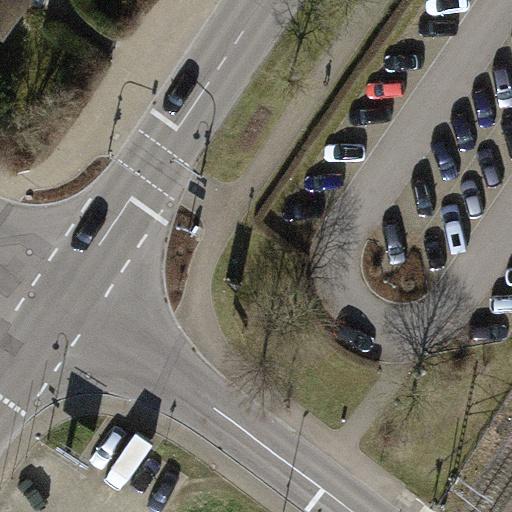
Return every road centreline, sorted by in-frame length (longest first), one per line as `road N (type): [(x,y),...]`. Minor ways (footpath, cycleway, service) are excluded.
road 1 (primary): [(271,0),(67,301)]
road 2 (tertiary): [(67,301),(357,511)]
